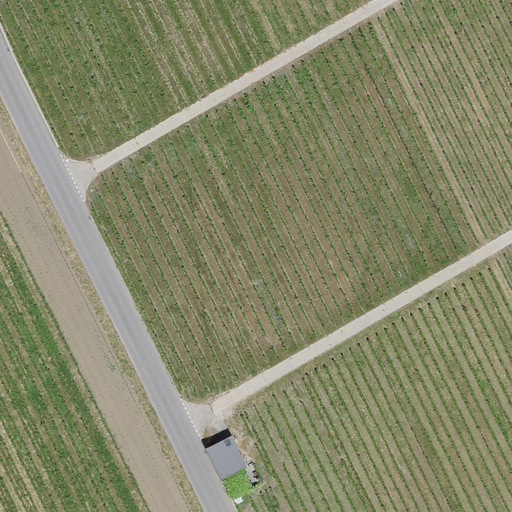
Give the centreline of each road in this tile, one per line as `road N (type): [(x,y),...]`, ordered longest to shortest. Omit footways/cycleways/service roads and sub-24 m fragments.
road 1 (tertiary): [(0,43),(223,511)]
road 2 (track): [(180,426),(388,291),(511,225)]
road 3 (track): [(67,186),(396,0)]
